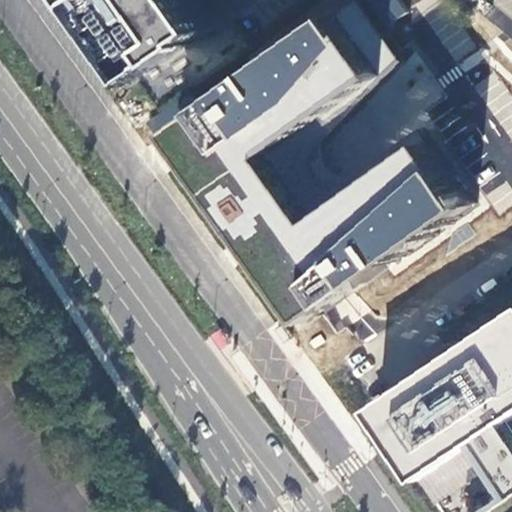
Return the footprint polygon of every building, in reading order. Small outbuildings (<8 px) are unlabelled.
[(78,0),(135,79),(161,61),(163,63),(192,42),(190,40),(207,28),(186,0),(78,0)] [(313,318),(475,202),(430,140),(323,217),(273,147),(382,69),(343,13),(179,131),(313,318)] [(511,314),(420,377),(375,408),(422,478),(462,452),(475,442),(479,440),(511,488),(511,498),(491,511),(511,511),(511,428),(507,421),(511,417),(511,314)] [(281,324),(274,329),(284,342),(291,337),(281,324)] [(511,488),(479,440),(475,442),(510,494),(484,511),(491,511),(511,498),(511,488)]
